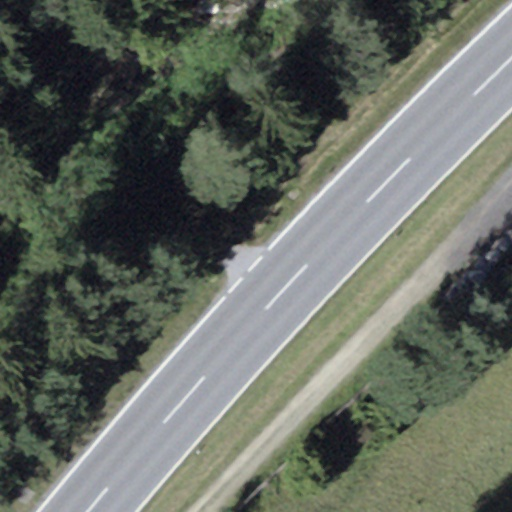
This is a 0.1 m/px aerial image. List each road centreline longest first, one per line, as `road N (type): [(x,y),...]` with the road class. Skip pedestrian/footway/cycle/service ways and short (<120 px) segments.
road 1 (primary): [(511,53),(417,141),(87,511)]
road 2 (track): [(194,511),(511,183)]
